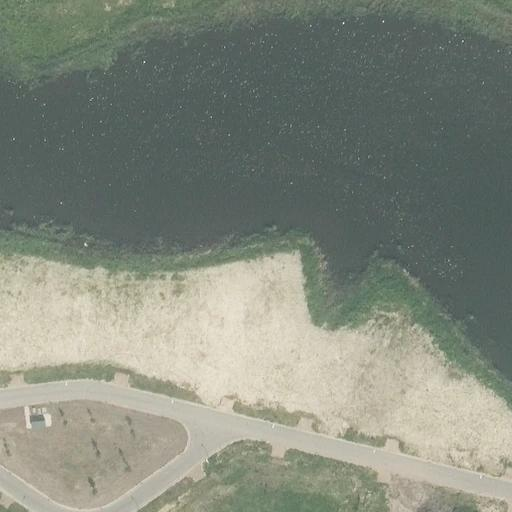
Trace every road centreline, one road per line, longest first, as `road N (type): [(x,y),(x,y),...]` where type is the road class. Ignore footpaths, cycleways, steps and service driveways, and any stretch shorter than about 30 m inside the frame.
road 1 (residential): [(216,421),(511,493)]
road 2 (residential): [(0,400),(80,390),(216,421)]
road 3 (residential): [(118,511),(209,445),(216,421)]
